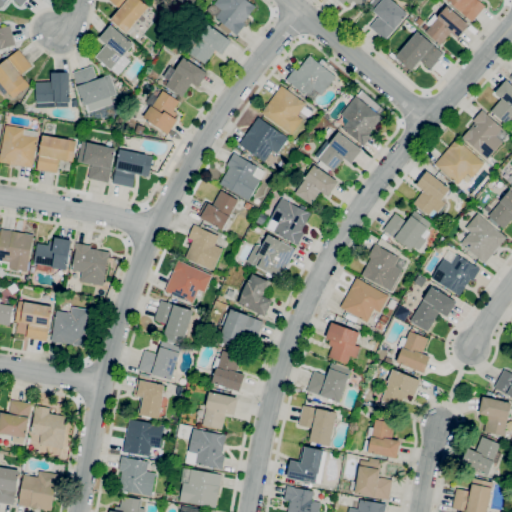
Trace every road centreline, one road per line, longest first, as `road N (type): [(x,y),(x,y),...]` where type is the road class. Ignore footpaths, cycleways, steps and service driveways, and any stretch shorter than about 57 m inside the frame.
road 1 (residential): [(511,22),(428,118),(317,282),(288,336),(245,511)]
road 2 (residential): [(298,13),(211,126),(154,231),(102,384),(78,511)]
road 3 (residential): [(284,0),(428,118)]
road 4 (residential): [(154,231),(0,196)]
